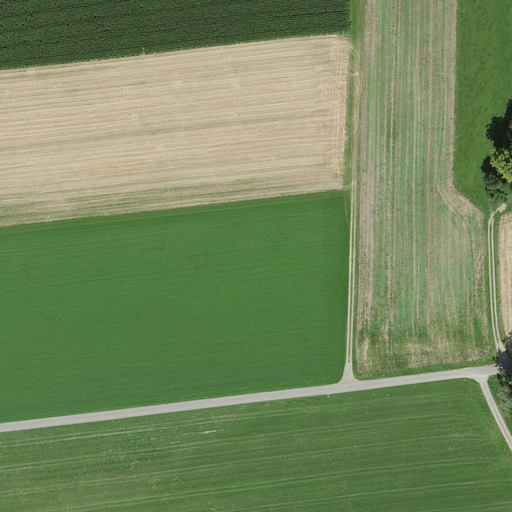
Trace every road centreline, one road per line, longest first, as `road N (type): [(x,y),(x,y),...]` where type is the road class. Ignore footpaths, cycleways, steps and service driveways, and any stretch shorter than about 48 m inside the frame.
road 1 (unclassified): [(511,369),(0,428)]
road 2 (track): [(348,388),(358,12)]
